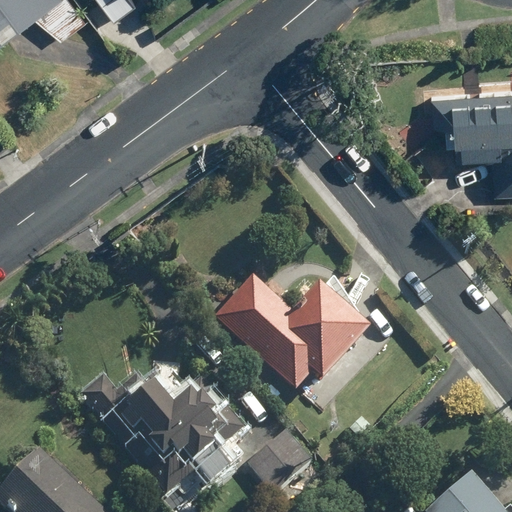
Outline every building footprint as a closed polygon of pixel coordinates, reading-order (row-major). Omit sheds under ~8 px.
[(0,0),(0,46),(60,0),(0,0)] [(101,0),(117,20),(137,4),(134,0),(101,0)] [(492,158),(495,195),(511,193),(511,90),(426,98),(428,126),(446,125),(447,145),(457,144),(459,161),(492,158)] [(312,378),(322,387),(371,332),(318,286),(292,315),(252,278),(212,322),(295,396),(312,378)] [(103,379),(81,397),(166,499),(199,473),(210,487),(231,470),(219,456),(245,435),(201,382),(170,407),(154,388),(149,392),(137,378),(117,395),(103,379)] [(246,464),(274,497),(313,465),(286,431),(246,464)] [(102,511),(40,451),(0,491),(0,507),(5,511),(102,511)] [(429,511),(510,511),(508,511),(499,511),(471,478),(429,511)]
